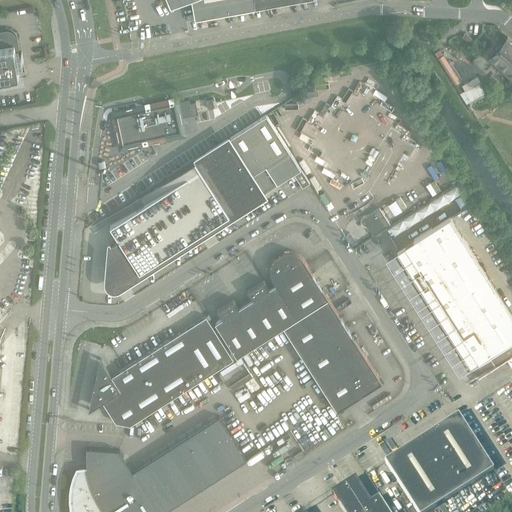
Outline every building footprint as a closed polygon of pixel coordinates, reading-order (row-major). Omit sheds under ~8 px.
[(255,9),(253,0),(191,0),(195,20),(255,9)] [(253,0),(255,9),(305,0),(253,0)] [(20,71),(16,51),(20,50),(18,39),(17,37),(16,35),(15,34),(14,33),(13,31),(11,31),(10,30),(8,29),(6,29),(0,30),(0,77),(17,74),(17,72),(20,71)] [(511,40),(508,36),(501,44),(488,59),(496,66),(511,79),(511,40)] [(481,96),(475,86),(465,92),(470,102),(481,96)] [(208,109),(215,108),(213,99),(206,100),(208,109)] [(116,118),(114,119),(116,129),(117,133),(119,143),(121,143),(122,147),(143,142),(143,145),(158,141),(157,139),(183,134),(181,127),(184,127),(182,118),(199,115),(196,102),(190,103),(190,100),(176,103),(176,101),(115,114),(116,118)] [(248,127),(195,161),(222,204),(229,215),(264,193),(294,174),(303,188),(310,183),(290,151),(267,115),(248,127)] [(132,202),(107,218),(111,225),(110,225),(119,239),(111,244),(111,245),(132,277),(178,248),(172,239),(172,238),(171,237),(222,204),(195,161),(139,196),(140,197),(131,202),(132,202)] [(132,277),(111,245),(110,246),(108,243),(107,244),(104,285),(104,287),(105,289),(106,291),(108,292),(110,294),(113,294),(116,294),(119,292),(267,198),(264,193),(229,215),(222,204),(171,237),(172,238),(172,239),(178,248),(132,277)] [(400,198),(395,201),(384,208),(391,219),(407,208),(400,198)] [(380,208),(367,216),(366,216),(364,217),(363,218),(363,220),(363,222),(363,223),(364,224),(366,225),(367,226),(374,235),(390,225),(380,208)] [(511,312),(451,216),(397,250),(471,366),(488,355),(496,367),(508,359),(511,366),(511,312)] [(284,251),(284,252),(275,258),(274,258),(273,259),(273,260),(272,262),(271,263),(271,265),(270,267),(270,268),(270,270),(271,271),(271,273),(271,275),(272,276),(272,278),(273,279),(276,284),(270,288),(265,281),(265,280),(248,291),(248,292),(248,291),(253,299),(239,307),(235,300),(234,299),(217,310),(222,317),(215,322),(237,357),(284,327),(337,410),(382,382),(380,378),(353,336),(306,262),(305,260),(304,259),(303,258),(302,257),(301,256),(300,255),(299,254),(297,253),(296,252),(295,252),(293,252),(292,251),(289,251),(288,251),(287,251),(286,251),(284,251)] [(95,383),(91,402),(91,404),(94,406),(96,405),(103,401),(116,422),(130,425),(234,359),(207,316),(112,377),(105,366),(104,365),(100,365),(99,367),(96,379),(95,378),(94,383),(95,383)] [(438,429),(409,447),(409,448),(394,457),(393,456),(384,462),(416,511),(427,511),(493,470),(458,415),(446,423),(446,424),(439,429),(438,429)] [(119,450),(87,447),(87,452),(87,454),(87,457),(87,462),(87,466),(87,468),(78,469),(75,477),(72,485),(71,493),(71,501),(72,509),(72,511),(164,511),(247,459),(219,416),(133,471),(119,450)] [(305,456),(302,450),(294,455),(298,461),(305,456)] [(371,502),(355,478),(331,493),(342,511),(387,511),(378,497),(371,502)]
